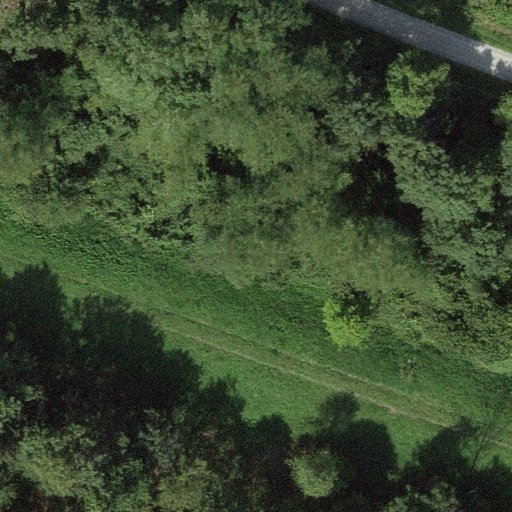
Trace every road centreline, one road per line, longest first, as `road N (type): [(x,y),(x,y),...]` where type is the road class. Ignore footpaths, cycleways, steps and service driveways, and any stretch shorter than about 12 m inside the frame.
road 1 (track): [(0,268),(511,439)]
road 2 (track): [(511,65),(350,0)]
